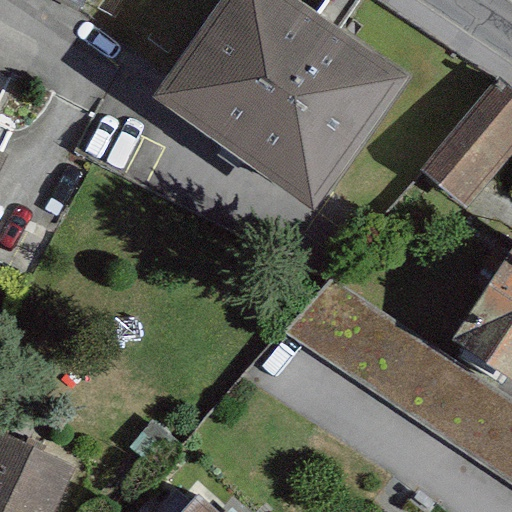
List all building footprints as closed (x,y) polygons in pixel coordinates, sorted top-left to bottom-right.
[(421,69),(325,0),(209,0),(152,79),(324,203),(421,69)] [(511,159),(511,81),(507,76),(426,159),(470,202),(511,159)] [(0,175),(9,155),(0,150),(0,175)] [(511,242),(464,325),(511,352),(511,242)] [(60,511),(86,461),(0,418),(0,511),(60,511)] [(231,511),(196,477),(161,511),(231,511)]
